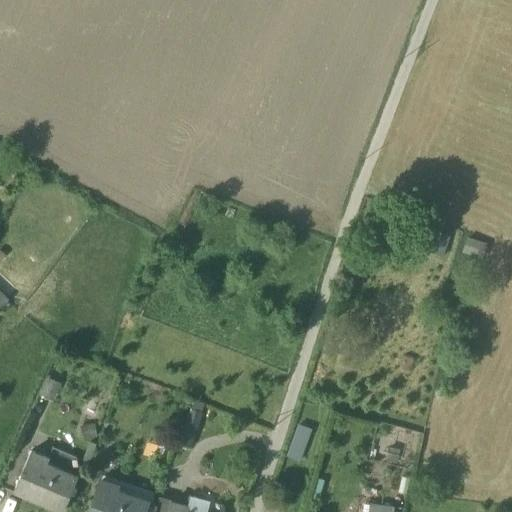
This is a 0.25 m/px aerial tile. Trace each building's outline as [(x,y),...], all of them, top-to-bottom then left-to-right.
[(407,246),(440,257),(447,238),(414,227),(407,246)] [(469,236),(463,247),(479,256),(486,245),(469,236)] [(46,378),(38,396),(53,402),(61,384),(46,378)] [(189,410),(177,446),(190,450),(202,414),(189,410)] [(79,427),(81,441),(97,439),(95,425),(79,427)] [(297,426),(286,458),(299,463),(311,431),(297,426)] [(390,438),(386,454),(401,458),(405,442),(390,438)] [(52,449),(47,461),(46,465),(76,479),(77,475),(78,460),(52,449)] [(14,492),(62,511),(76,479),(46,465),(47,461),(31,454),(14,492)] [(89,511),(143,511),(146,504),(114,494),(116,489),(99,483),(89,511)] [(114,494),(146,504),(149,493),(118,483),(116,489),(114,494)] [(189,497),(186,509),(185,511),(206,511),(209,503),(189,497)]
